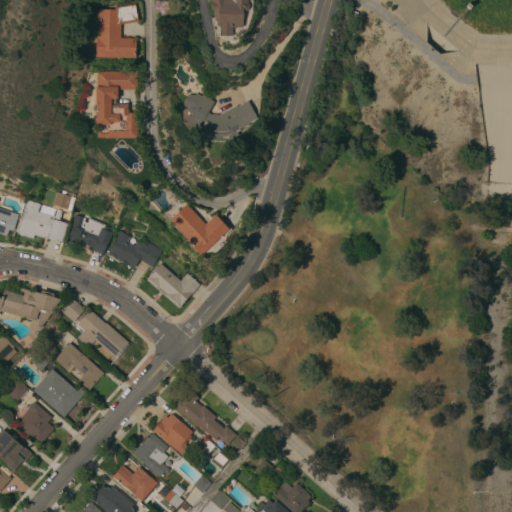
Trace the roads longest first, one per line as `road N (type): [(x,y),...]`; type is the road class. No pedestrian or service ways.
road 1 (residential): [(361,511),(127,302),(0,256)]
road 2 (residential): [(180,349),(219,309),(263,230),(326,0)]
road 3 (tertiary): [(180,349),(36,511)]
